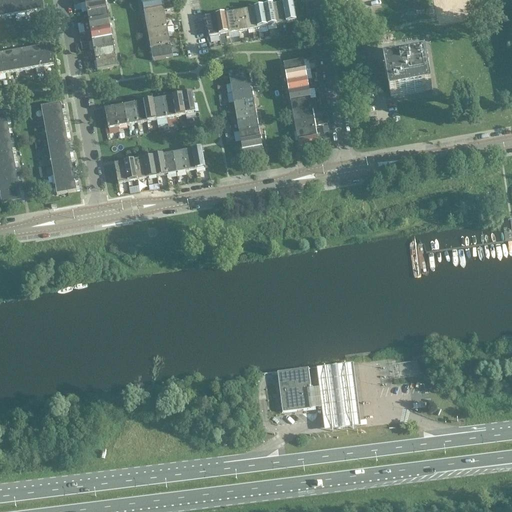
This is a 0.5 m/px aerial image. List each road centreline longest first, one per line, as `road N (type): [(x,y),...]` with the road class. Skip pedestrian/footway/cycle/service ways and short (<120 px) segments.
road 1 (primary): [(114,511),(511,460)]
road 2 (tertiary): [(101,214),(345,170)]
road 3 (primary): [(241,466),(0,496)]
road 4 (primary): [(463,436),(241,466)]
road 5 (residential): [(101,214),(62,0)]
road 6 (residential): [(345,170),(312,0)]
road 7 (tertiary): [(345,170),(511,141)]
